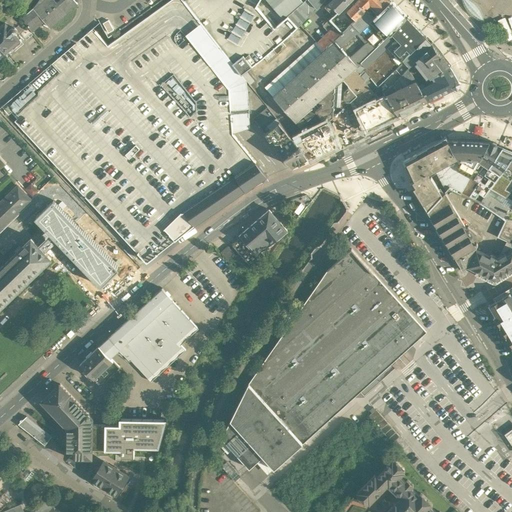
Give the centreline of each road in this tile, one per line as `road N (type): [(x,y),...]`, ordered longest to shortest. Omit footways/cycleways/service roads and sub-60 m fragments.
road 1 (tertiary): [(0,418),(223,222),(376,153)]
road 2 (residential): [(376,153),(511,381)]
road 3 (residential): [(108,506),(0,425)]
road 4 (residential): [(0,91),(78,23),(86,0)]
road 5 (tertiary): [(376,153),(482,97)]
